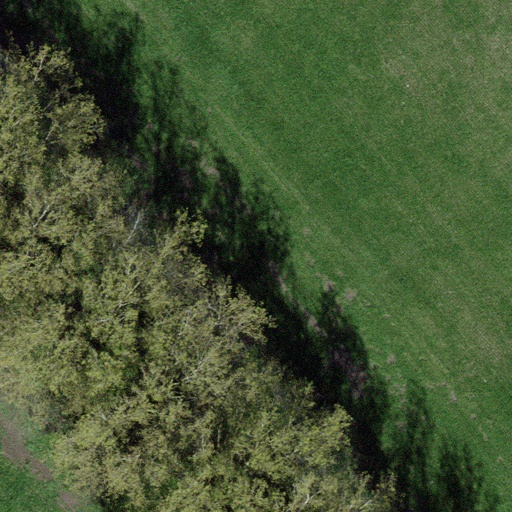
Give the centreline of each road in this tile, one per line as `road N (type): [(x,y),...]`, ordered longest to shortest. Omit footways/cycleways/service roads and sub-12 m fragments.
road 1 (track): [(0,69),(367,511)]
road 2 (track): [(0,210),(236,511)]
